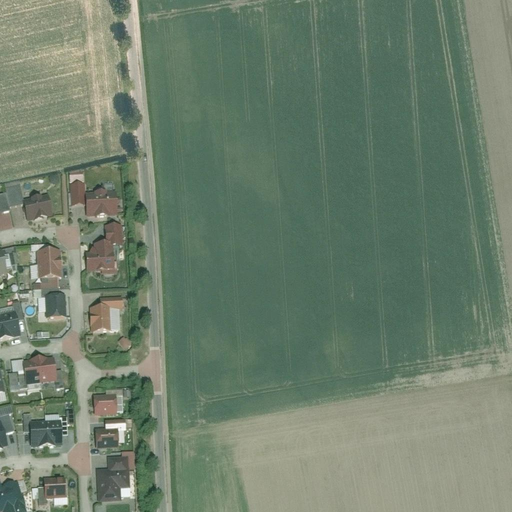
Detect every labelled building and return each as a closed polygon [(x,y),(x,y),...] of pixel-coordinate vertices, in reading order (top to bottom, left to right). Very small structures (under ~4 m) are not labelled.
[(110,194),(82,194),(83,219),(111,218),(110,194)] [(43,197),(17,203),(22,223),(48,218),(43,197)] [(92,254),(80,255),(80,274),(110,272),(109,245),(91,246),(92,254)] [(58,252),(30,254),(31,281),(59,280),(58,252)] [(55,297),(38,298),(39,320),(56,320),(55,297)] [(114,308),(83,309),(84,335),(114,335),(114,308)] [(10,314),(0,315),(0,341),(16,338),(10,314)] [(126,339),(120,341),(123,351),(130,348),(126,339)] [(29,361),(31,384),(48,382),(46,359),(29,361)] [(12,363),(14,386),(31,384),(29,361),(12,363)] [(119,415),(118,395),(93,396),(94,416),(119,415)] [(120,449),(118,430),(127,429),(126,418),(104,420),(104,429),(94,429),(96,451),(120,449)] [(51,445),(49,421),(34,422),(35,445),(51,445)] [(35,445),(34,422),(18,423),(19,446),(35,445)] [(95,471),(96,502),(120,501),(119,489),(129,489),(127,457),(105,459),(105,470),(95,471)] [(6,477),(0,478),(0,510),(13,507),(6,477)] [(41,498),(60,497),(59,478),(27,479),(28,507),(41,506),(41,498)]
